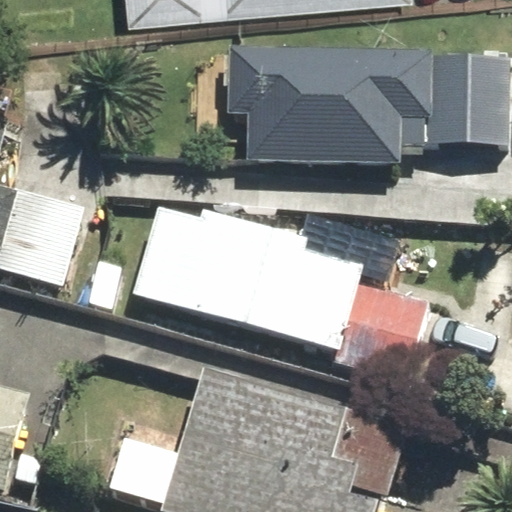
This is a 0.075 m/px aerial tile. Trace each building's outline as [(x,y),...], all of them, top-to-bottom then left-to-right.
[(115,0),(117,22),(346,0),(115,0)] [(423,68),(222,63),(221,130),(240,131),(239,177),(394,181),(394,160),(418,161),(418,158),(503,160),(505,73),(423,71),(423,68)] [(0,282),(57,298),(79,219),(0,197),(0,282)] [(146,229),(123,311),(331,369),(329,376),(401,396),(424,316),(352,296),(355,287),(293,270),(297,257),(197,229),(193,242),(146,229)] [(196,388),(155,511),(338,511),(339,511),(378,511),(398,450),(196,388)] [(0,502),(25,410),(0,403),(0,502)]
